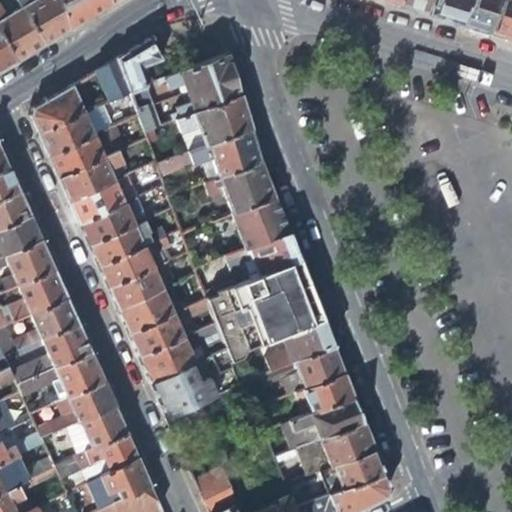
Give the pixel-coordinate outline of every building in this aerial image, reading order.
[(26,0),(19,4),(41,43),(52,37),(65,29),(55,0),(26,0)] [(55,0),(65,29),(87,15),(109,2),(108,0),(55,0)] [(430,0),(400,0),(399,5),(413,9),(426,13),(430,0)] [(430,0),(426,13),(444,19),(463,25),(470,0),(430,0)] [(500,0),(470,0),(463,25),(471,27),(486,32),(490,34),(500,0)] [(511,0),(500,0),(490,34),(502,37),(511,40),(511,0)] [(0,9),(0,37),(13,60),(28,51),(41,43),(19,4),(3,14),(0,9)] [(0,67),(13,60),(0,37),(0,67)] [(136,46),(117,57),(130,91),(138,116),(143,129),(154,126),(160,123),(153,103),(146,83),(151,82),(145,64),(156,60),(152,50),(148,39),(136,46)] [(183,83),(186,91),(232,74),(229,61),(227,53),(211,59),(182,70),(179,71),(183,83)] [(130,91),(117,57),(95,71),(107,101),(122,94),(130,91)] [(96,106),(107,101),(95,71),(72,84),(84,111),(96,106)] [(168,88),(183,83),(179,71),(164,77),(166,82),(168,88)] [(186,91),(189,100),(193,112),(239,95),(235,81),(232,74),(186,91)] [(84,111),(72,84),(31,109),(29,115),(37,132),(84,111)] [(132,119),(138,116),(130,91),(122,94),(132,119)] [(179,131),(182,130),(197,124),(204,144),(248,127),(242,108),(239,95),(193,112),(178,117),(175,118),(178,125),(179,131)] [(174,105),(176,111),(178,117),(193,112),(189,100),(174,105)] [(89,123),(101,117),(96,106),(84,111),(89,123)] [(89,123),(84,111),(37,132),(41,140),(47,155),(94,135),(89,123)] [(169,120),(171,119),(175,118),(178,117),(176,111),(167,114),(169,120)] [(106,130),(101,117),(89,123),(94,135),(106,130)] [(182,130),(189,150),(204,144),(197,124),(182,130)] [(157,132),(154,126),(143,129),(145,136),(157,132)] [(187,151),(191,163),(202,159),(209,156),(217,178),(258,162),(252,142),(248,127),(204,144),(189,150),(187,151)] [(98,144),(110,139),(106,130),(94,135),(98,144)] [(98,144),(94,135),(47,155),(51,165),(57,177),(104,156),(98,144)] [(115,151),(110,139),(98,144),(104,156),(115,151)] [(116,150),(115,151),(104,156),(108,167),(118,162),(121,161),(116,150)] [(159,175),(191,163),(187,151),(164,160),(155,163),(159,175)] [(108,167),(104,156),(57,177),(61,187),(67,200),(114,179),(108,167)] [(202,159),(209,180),(212,179),(217,178),(209,156),(202,159)] [(123,175),(118,162),(108,167),(114,179),(123,175)] [(217,178),(220,186),(229,214),(272,197),(265,180),(258,162),(217,178)] [(0,195),(15,188),(9,174),(5,164),(0,166),(0,195)] [(118,188),(128,183),(124,174),(123,175),(114,179),(118,188)] [(215,187),(220,186),(217,178),(212,179),(215,187)] [(118,188),(114,179),(67,200),(71,209),(77,222),(124,202),(118,188)] [(216,191),(215,187),(212,179),(209,180),(201,183),(206,196),(216,191)] [(135,197),(128,183),(118,188),(124,202),(129,200),(135,197)] [(20,198),(15,188),(0,195),(0,225),(27,214),(20,198)] [(227,214),(240,248),(245,247),(285,231),(277,209),(272,197),(229,214),(227,214)] [(133,223),(126,208),(124,202),(77,222),(80,229),(86,243),(133,223)] [(0,256),(2,256),(38,240),(32,226),(27,214),(0,225),(0,256)] [(143,219),(138,221),(140,227),(136,229),(142,244),(147,242),(150,241),(152,240),(143,219)] [(136,229),(133,223),(86,243),(90,252),(96,265),(142,244),(136,229)] [(181,234),(180,233),(179,228),(160,237),(162,243),(181,234)] [(285,231),(245,247),(250,261),(255,273),(295,257),(289,242),(285,231)] [(5,263),(10,274),(14,285),(16,284),(51,268),(44,252),(38,240),(2,256),(5,263)] [(160,262),(150,241),(147,242),(149,248),(145,251),(152,265),(160,262)] [(145,251),(142,244),(96,265),(100,274),(105,286),(152,265),(145,251)] [(238,265),(250,261),(245,247),(240,248),(222,255),(227,269),(238,265)] [(189,256),(193,267),(202,263),(207,261),(203,250),(189,256)] [(244,278),(213,289),(214,294),(204,299),(208,309),(213,324),(222,349),(225,357),(266,341),(278,336),(320,319),(307,288),(295,257),(255,273),(244,278)] [(163,261),(160,262),(152,265),(161,287),(172,282),(163,261)] [(238,265),(244,278),(255,273),(250,261),(238,265)] [(204,268),(202,263),(193,267),(194,272),(195,273),(204,268)] [(161,287),(152,265),(105,286),(109,294),(115,308),(161,287)] [(16,284),(22,298),(24,303),(28,313),(64,297),(57,283),(51,268),(16,284)] [(0,278),(0,291),(14,285),(10,274),(0,278)] [(170,307),(161,287),(115,308),(119,317),(126,333),(172,313),(170,307)] [(204,298),(204,299),(214,294),(213,289),(202,293),(204,298)] [(28,313),(34,327),(39,337),(74,321),(68,308),(64,297),(28,313)] [(12,302),(15,308),(24,303),(22,298),(12,302)] [(7,311),(12,320),(28,313),(24,303),(15,308),(7,311)] [(176,304),(170,307),(172,313),(178,310),(176,304)] [(187,316),(175,320),(182,337),(187,334),(196,331),(205,327),(213,324),(208,309),(191,316),(187,316)] [(7,311),(0,314),(0,325),(12,320),(7,311)] [(175,320),(172,313),(126,333),(130,342),(137,356),(182,337),(175,320)] [(327,338),(320,319),(278,336),(283,348),(289,363),(290,362),(330,346),(327,338)] [(39,337),(52,368),(88,352),(81,335),(74,321),(39,337)] [(205,327),(215,352),(222,349),(213,324),(205,327)] [(34,327),(9,339),(13,349),(39,337),(34,327)] [(266,341),(271,354),(283,348),(278,336),(266,341)] [(188,350),(185,343),(182,337),(137,356),(140,364),(147,381),(193,361),(188,350)] [(0,354),(0,355),(13,349),(9,339),(4,341),(0,342),(0,354)] [(199,345),(188,350),(193,361),(204,357),(199,345)] [(290,362),(294,372),(301,389),(341,372),(336,360),(330,346),(290,362)] [(262,358),(267,372),(277,368),(289,363),(283,348),(271,354),(262,358)] [(204,357),(193,361),(147,381),(154,395),(163,417),(235,385),(225,357),(222,349),(215,352),(204,357)] [(46,385),(53,402),(59,399),(64,397),(101,381),(95,368),(88,352),(52,368),(48,370),(31,377),(14,385),(17,391),(20,397),(46,385)] [(41,356),(8,371),(14,385),(31,377),(48,370),(41,356)] [(281,377),(294,372),(290,362),(289,363),(277,368),(281,377)] [(0,385),(5,396),(7,395),(17,391),(14,385),(8,371),(5,366),(0,368),(0,385)] [(262,385),(281,377),(277,368),(267,372),(258,375),(260,382),(262,385)] [(288,394),(291,392),(301,389),(294,372),(281,377),(288,394)] [(341,372),(301,389),(304,395),(310,412),(350,396),(345,383),(341,372)] [(246,388),(260,382),(258,375),(243,382),(246,388)] [(53,402),(59,416),(64,428),(71,425),(79,421),(112,406),(106,392),(101,381),(64,397),(59,399),(53,402)] [(293,399),(304,395),(301,389),(291,392),(293,399)] [(27,413),(20,397),(17,391),(7,395),(20,423),(30,418),(27,413)] [(293,399),(300,416),(310,412),(304,395),(293,399)] [(311,426),(316,439),(360,422),(355,408),(350,396),(310,412),(300,416),(286,421),(292,433),(302,429),(311,426)] [(81,426),(91,448),(124,433),(117,416),(112,406),(79,421),(81,426)] [(59,416),(45,422),(50,434),(64,428),(59,416)] [(33,425),(36,433),(39,439),(50,434),(45,422),(44,420),(33,425)] [(73,430),(81,426),(79,421),(71,425),(73,430)] [(304,476),(317,471),(323,468),(329,466),(370,449),(365,436),(360,422),(316,439),(307,443),(293,448),(304,476)] [(302,429),(307,443),(316,439),(311,426),(302,429)] [(36,433),(11,444),(16,453),(40,441),(39,439),(36,433)] [(85,458),(89,467),(103,460),(108,471),(135,457),(128,442),(124,433),(91,448),(82,452),(85,458)] [(16,453),(11,444),(2,448),(6,457),(13,455),(16,453)] [(374,459),(370,449),(329,466),(332,472),(335,481),(337,488),(379,471),(374,459)] [(68,466),(85,458),(82,452),(66,460),(68,466)] [(25,481),(13,455),(6,457),(0,460),(0,493),(15,486),(20,484),(25,481)] [(111,487),(117,499),(147,484),(140,467),(135,457),(108,471),(104,473),(111,487)] [(104,473),(108,471),(103,460),(89,467),(94,478),(96,477),(104,473)] [(219,465),(190,478),(194,487),(201,502),(229,487),(219,465)] [(325,475),(332,472),(329,466),(323,468),(325,475)] [(53,468),(25,481),(20,484),(22,489),(23,490),(55,474),(53,468)] [(335,481),(332,472),(325,475),(323,468),(317,471),(323,486),(335,481)] [(326,493),(323,494),(331,511),(349,511),(383,495),(385,487),(382,478),(379,471),(337,488),(326,493)] [(103,491),(111,487),(104,473),(96,477),(99,484),(103,491)] [(69,490),(73,498),(99,484),(96,477),(94,478),(69,490)] [(283,484),(287,493),(292,506),(299,503),(290,481),(283,484)] [(323,486),(326,493),(337,488),(335,481),(323,486)] [(152,494),(147,484),(117,499),(113,501),(118,511),(150,511),(158,508),(152,494)] [(22,498),(18,491),(15,486),(0,493),(0,511),(15,511),(12,503),(22,498)] [(103,491),(108,503),(113,501),(117,499),(111,487),(103,491)] [(235,501),(229,487),(201,502),(205,511),(294,511),(292,506),(287,493),(248,511),(229,511),(227,506),(235,501)] [(68,501),(73,498),(69,490),(64,493),(68,501)] [(55,497),(62,511),(72,511),(68,501),(64,493),(55,497)] [(331,511),(323,494),(302,502),(306,511),(309,510),(309,511),(331,511)] [(26,511),(28,511),(22,498),(12,503),(15,511),(26,511)] [(116,511),(118,511),(113,501),(108,503),(90,511),(116,511)]
